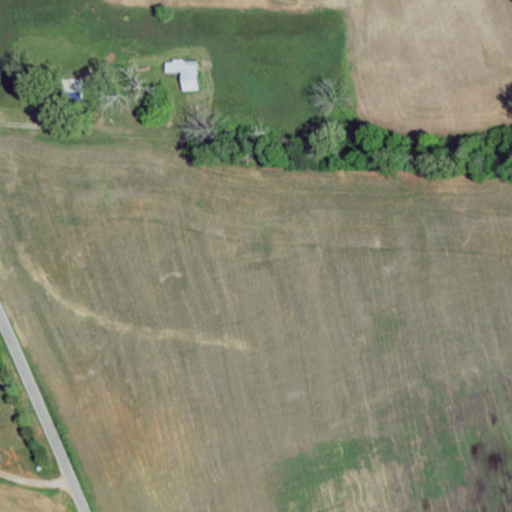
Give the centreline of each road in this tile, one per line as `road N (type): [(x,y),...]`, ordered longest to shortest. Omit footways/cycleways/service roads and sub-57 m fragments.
road 1 (secondary): [(85,511),(0,311)]
road 2 (residential): [(0,108),(65,109),(77,88),(75,0)]
